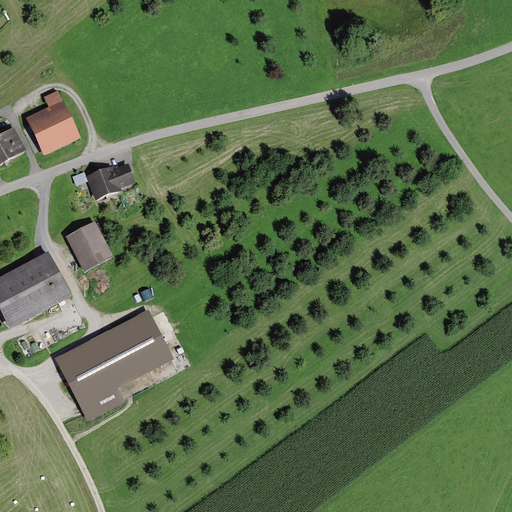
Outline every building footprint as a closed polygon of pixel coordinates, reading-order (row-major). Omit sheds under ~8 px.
[(58,92),(45,98),(51,109),(28,120),(44,154),(79,138),(58,92)] [(15,132),(0,138),(0,166),(25,154),(15,132)] [(128,162),(87,177),(95,199),(136,185),(128,162)] [(97,224),(71,235),(88,272),(113,261),(97,224)] [(52,257),(0,281),(0,298),(14,329),(72,302),(52,257)] [(150,314),(58,360),(90,423),(126,405),(119,391),(175,363),(150,314)]
